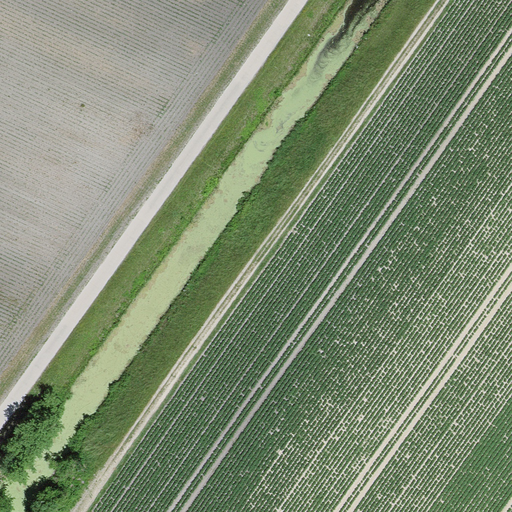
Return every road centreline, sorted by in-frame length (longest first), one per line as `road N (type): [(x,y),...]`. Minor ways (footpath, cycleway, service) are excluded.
road 1 (track): [(83,511),(445,0)]
road 2 (track): [(301,0),(0,423)]
